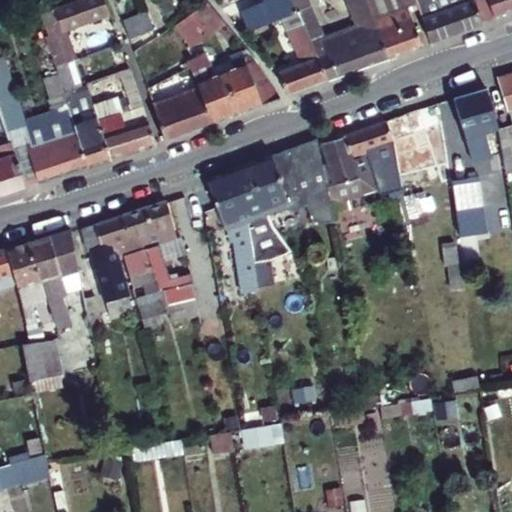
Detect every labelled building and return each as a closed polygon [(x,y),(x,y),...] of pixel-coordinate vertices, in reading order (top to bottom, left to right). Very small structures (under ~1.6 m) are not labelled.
[(107,0),(87,0),(39,15),(53,65),(71,60),(63,29),(112,14),(107,0)] [(293,15),(286,0),(263,0),(265,5),(240,17),(247,34),(276,22),(293,15)] [(364,5),(362,0),(341,0),(346,14),(365,7),(364,5)] [(365,7),(371,23),(403,11),(401,4),(388,9),(384,0),(378,0),(364,5),(365,7)] [(401,4),(399,0),(384,0),(388,9),(401,4)] [(450,0),(456,15),(421,27),(427,44),(477,26),(467,0),(450,0)] [(507,0),(503,2),(502,0),(467,0),(477,26),(511,13),(511,7),(509,0),(507,0)] [(208,3),(201,8),(211,37),(225,26),(208,3)] [(314,5),(293,15),(324,81),(359,69),(384,61),(372,25),(330,39),(314,5)] [(211,37),(201,8),(188,17),(169,31),(187,55),(211,37)] [(372,25),(384,61),(415,48),(403,11),(371,23),(372,25)] [(275,75),(282,96),(324,81),(293,15),(276,22),(297,68),(275,75)] [(155,37),(149,18),(125,25),(131,44),(155,37)] [(223,74),(235,112),(273,99),(268,83),(245,52),(234,56),(239,69),(223,74)] [(180,63),(190,88),(203,123),(235,112),(223,74),(221,67),(202,74),(196,58),(180,63)] [(54,69),(56,76),(68,119),(79,116),(65,67),(54,69)] [(508,119),(496,123),(504,148),(511,145),(511,72),(495,78),(508,119)] [(68,119),(56,76),(45,79),(56,122),(68,119)] [(459,134),(496,123),(483,85),(450,94),(459,134)] [(144,104),(156,139),(203,123),(190,88),(144,104)] [(387,117),(391,135),(427,124),(430,131),(421,134),(429,163),(446,159),(438,103),(387,117)] [(92,126),(103,158),(148,142),(140,119),(119,126),(114,113),(91,121),(92,126)] [(342,131),(346,148),(360,143),(391,135),(387,117),(342,131)] [(81,166),(103,158),(92,126),(72,133),(81,166)] [(19,150),(30,183),(81,166),(72,133),(70,127),(63,130),(64,134),(19,150)] [(346,148),(342,131),(318,137),(333,187),(348,183),(345,173),(351,171),(346,148)] [(0,146),(3,155),(0,155),(0,193),(22,186),(5,133),(0,134),(0,146)] [(397,228),(406,226),(392,144),(383,145),(386,165),(382,166),(386,190),(390,189),(397,228)] [(282,149),(248,161),(263,205),(297,193),(282,149)] [(263,205),(248,161),(226,168),(241,212),(253,264),(256,282),(273,278),(268,256),(288,244),(263,205)] [(241,212),(226,168),(207,174),(222,225),(230,234),(243,285),(256,282),(253,264),(241,212)] [(458,234),(486,233),(484,178),(455,179),(458,234)] [(203,207),(198,182),(182,187),(189,211),(203,207)] [(188,274),(185,265),(166,271),(161,254),(156,240),(172,234),(160,198),(119,211),(125,230),(139,227),(142,242),(153,284),(157,283),(161,297),(186,290),(183,276),(188,274)] [(117,250),(142,242),(139,227),(125,230),(119,211),(93,219),(100,240),(112,237),(117,250)] [(129,291),(117,250),(112,237),(100,240),(93,219),(80,224),(87,246),(92,244),(107,297),(129,291)] [(31,240),(56,318),(72,313),(61,279),(73,275),(58,231),(31,240)] [(177,250),(172,234),(156,240),(161,254),(177,250)] [(31,240),(25,242),(3,250),(15,283),(18,290),(31,331),(51,327),(58,326),(56,318),(31,240)] [(0,287),(15,283),(3,250),(0,250),(0,287)] [(191,306),(186,290),(161,297),(165,314),(191,306)] [(19,333),(21,344),(54,337),(51,327),(31,331),(25,332),(19,333)] [(59,366),(54,337),(21,344),(26,372),(59,366)] [(0,458),(0,480),(44,469),(40,447),(0,458)]
